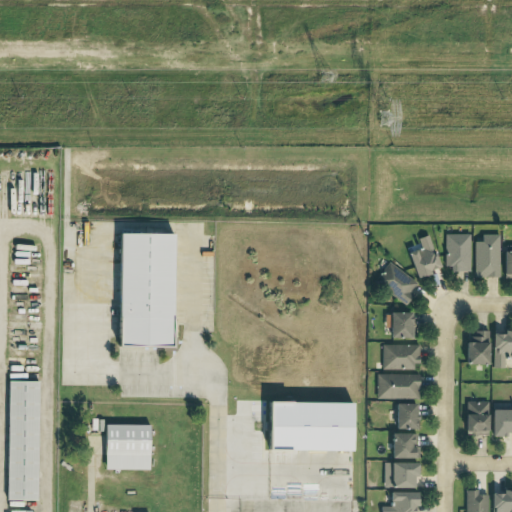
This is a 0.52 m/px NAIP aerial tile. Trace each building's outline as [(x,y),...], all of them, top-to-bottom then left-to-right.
[(169,232),(115,232),(114,344),(169,345),(169,232)] [(439,267),(426,234),(416,238),(419,247),(405,252),(415,276),(439,267)] [(468,234),(444,234),(444,272),(468,271),(468,234)] [(497,234),(479,235),(480,241),(472,241),(472,277),(498,276),(497,234)] [(511,245),(501,245),(502,277),(511,276),(511,245)] [(406,303),(412,293),(410,292),(416,281),(386,263),(373,284),(406,303)] [(388,337),(409,337),(409,312),(388,311),(388,337)] [(487,364),(487,330),(473,330),(473,339),(464,339),(464,364),(487,364)] [(491,333),(491,367),(503,367),(503,358),(511,358),(511,330),(501,330),(501,333),(491,333)] [(416,345),(381,344),(380,369),(416,370),(416,345)] [(417,399),(417,375),(375,374),(374,398),(417,399)] [(4,499),(34,500),(36,381),(6,380),(4,499)] [(349,401),(266,400),(265,448),(348,450),(349,401)] [(486,435),(487,401),(464,401),(463,435),(486,435)] [(394,429),(415,428),(415,403),(393,403),(394,429)] [(490,436),(505,436),(505,432),(511,431),(511,408),(490,409),(490,436)] [(102,469),(147,469),(147,424),(103,424),(102,469)] [(390,458),(416,458),(416,433),(390,433),(390,458)] [(416,462),(382,463),(382,488),(412,488),(412,477),(416,477),(416,462)] [(416,492),(389,491),(388,506),(380,506),(379,511),(412,511),(412,507),(416,507),(416,492)] [(511,511),(511,491),(490,491),(490,511),(511,511)]
